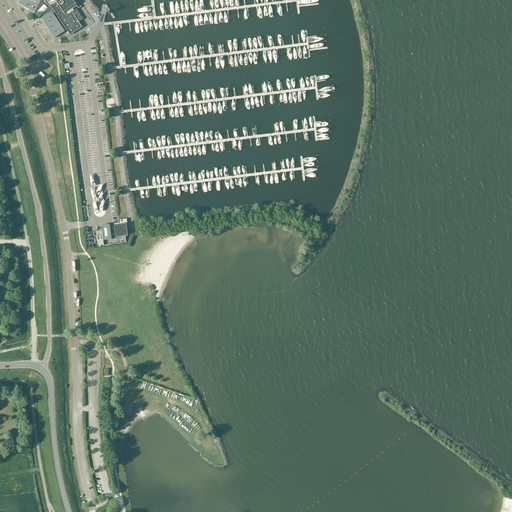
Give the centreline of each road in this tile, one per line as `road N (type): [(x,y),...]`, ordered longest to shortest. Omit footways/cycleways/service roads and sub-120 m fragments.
road 1 (unclassified): [(92,511),(78,451),(68,254),(33,69)]
road 2 (unclassified): [(41,368),(49,335),(42,238),(0,63)]
road 3 (tertiary): [(68,511),(41,368)]
